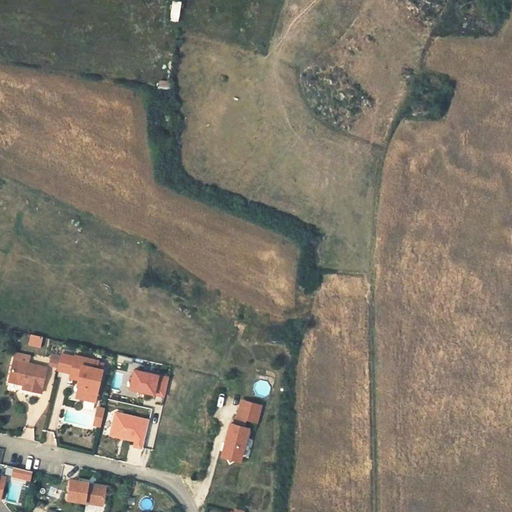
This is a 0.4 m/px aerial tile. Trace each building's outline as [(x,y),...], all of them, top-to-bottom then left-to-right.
[(171,1),(170,22),(179,22),(180,2),(171,1)] [(40,348),(43,337),(30,334),(27,346),(40,348)] [(14,359),(9,380),(24,384),(23,388),(41,392),(47,367),(29,363),(30,356),(16,352),(14,359)] [(99,361),(75,356),(70,377),(79,379),(79,386),(83,387),(81,398),(96,401),(104,370),(97,368),(99,361)] [(167,378),(134,371),(130,389),(163,396),(167,378)] [(262,403),(243,399),(237,423),(232,422),(229,433),(232,434),(231,437),(228,437),(225,451),(226,451),(232,462),(242,455),(243,455),(250,426),(245,425),(246,418),(258,420),(262,403)] [(91,427),(100,429),(105,408),(96,406),(91,427)] [(147,421),(116,414),(111,435),(143,442),(147,421)] [(13,467),(11,476),(30,481),(32,471),(13,467)] [(68,499),(103,504),(106,487),(94,485),(93,487),(88,486),(89,482),(71,479),(68,499)]
